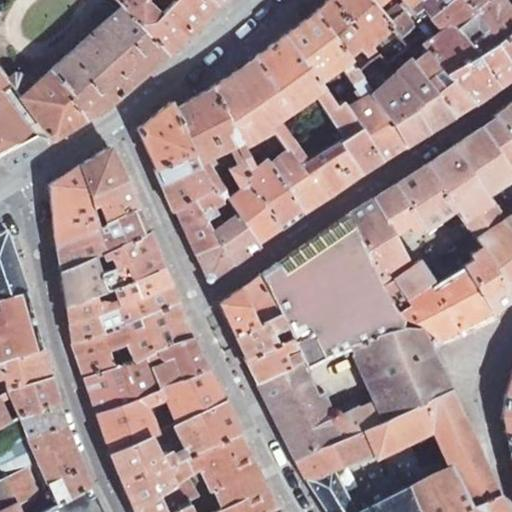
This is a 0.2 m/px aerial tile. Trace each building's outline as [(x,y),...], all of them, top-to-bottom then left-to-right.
[(113,0),(119,6),(164,54),(215,0),(113,0)] [(365,0),(327,0),(313,14),(348,62),(359,53),(362,55),(366,56),(373,50),(369,45),(389,28),(387,25),(382,19),(373,8),(365,0)] [(415,0),(365,0),(373,8),(383,0),(398,0),(401,4),(407,11),(408,9),(417,2),(415,0)] [(419,0),(417,2),(429,18),(449,0),(419,0)] [(483,0),(473,10),(480,19),(488,29),(484,33),(469,44),(461,33),(453,24),(441,32),(423,45),(431,54),(443,69),(447,74),(473,56),(493,43),(508,32),(511,29),(511,12),(502,1),(501,0),(483,0)] [(441,32),(453,24),(473,10),(483,0),(449,0),(429,18),(441,32)] [(387,25),(403,14),(407,11),(401,4),(382,19),(387,25)] [(4,78),(37,122),(51,139),(60,134),(106,104),(154,63),(164,54),(119,6),(26,87),(15,72),(11,73),(4,78)] [(407,11),(403,14),(407,18),(412,14),(408,9),(407,11)] [(473,10),(453,24),(461,33),(476,22),(480,19),(473,10)] [(370,94),(371,93),(348,62),(313,14),(292,30),(284,36),(317,81),(336,66),(361,101),(370,94)] [(407,18),(403,14),(387,25),(389,28),(397,38),(400,42),(416,29),(407,18)] [(406,49),(413,57),(423,45),(441,32),(429,18),(416,29),(400,42),(406,49)] [(480,19),(476,22),(484,33),(488,29),(480,19)] [(511,37),(508,32),(493,43),(511,70),(511,37)] [(317,81),(284,36),(245,64),(232,74),(211,87),(243,148),(263,138),(275,155),(266,161),(300,214),(341,186),(360,173),(337,139),(305,161),(278,121),(313,95),(342,136),(359,126),(350,110),(351,109),(345,102),(336,107),(327,94),(317,81)] [(379,58),(386,66),(401,54),(406,49),(400,42),(397,38),(377,55),(376,53),(368,59),(372,64),(379,58)] [(496,87),(511,75),(511,70),(493,43),(473,56),(479,65),(496,87)] [(431,54),(423,45),(413,57),(408,63),(413,69),(431,54)] [(408,63),(413,57),(406,49),(401,54),(408,63)] [(451,79),(454,83),(479,65),(473,56),(447,74),(451,79)] [(404,146),(433,129),(393,75),(386,66),(379,58),(372,64),(369,66),(383,84),(371,93),(370,94),(404,146)] [(408,63),(393,75),(433,129),(452,116),(437,98),(428,104),(416,89),(424,82),(413,69),(408,63)] [(479,65),(454,83),(472,104),(496,87),(479,65)] [(433,94),(451,79),(447,74),(443,69),(425,84),(433,94)] [(0,154),(36,136),(30,127),(37,122),(4,78),(0,71),(0,154)] [(451,79),(433,94),(437,98),(452,116),(472,104),(454,83),(451,79)] [(425,84),(424,82),(416,89),(428,104),(437,98),(433,94),(425,84)] [(233,177),(240,190),(249,183),(245,177),(254,170),(247,155),(243,148),(211,87),(184,102),(174,107),(173,108),(210,186),(213,190),(221,202),(222,201),(228,197),(220,184),(207,160),(228,149),(237,165),(228,170),(233,177)] [(336,107),(345,102),(336,88),(327,94),(336,107)] [(404,146),(370,94),(361,101),(351,109),(350,110),(359,126),(380,161),(404,146)] [(173,108),(174,107),(171,101),(165,106),(145,123),(138,129),(155,168),(154,170),(172,213),(175,211),(213,190),(210,186),(173,108)] [(511,102),(492,117),(494,120),(496,120),(511,141),(511,102)] [(494,120),(478,130),(511,175),(511,174),(511,141),(496,120),(494,120)] [(380,161),(359,126),(342,136),(337,139),(360,173),(380,161)] [(478,130),(451,148),(485,197),(511,175),(478,130)] [(94,195),(126,181),(111,147),(84,164),(78,167),(89,198),(94,195)] [(451,148),(425,166),(452,211),(457,220),(487,201),(485,197),(451,148)] [(259,149),(247,155),(254,170),(266,161),(259,149)] [(245,177),(249,183),(278,228),(279,229),(300,214),(266,161),(254,170),(245,177)] [(425,166),(395,185),(423,230),(452,211),(425,166)] [(89,198),(78,167),(49,186),(55,235),(56,245),(99,226),(96,219),(92,208),(89,198)] [(126,181),(94,195),(99,206),(103,216),(105,223),(138,208),(128,186),(126,181)] [(258,242),(278,228),(249,183),(240,190),(228,197),(232,203),(237,212),(257,242),(258,242)] [(395,185),(347,215),(378,285),(379,288),(409,268),(392,233),(406,225),(410,232),(416,232),(423,230),(395,185)] [(211,207),(221,202),(213,190),(175,211),(195,252),(218,242),(205,220),(215,214),(211,207)] [(94,195),(89,198),(92,208),(99,206),(94,195)] [(232,203),(228,197),(222,201),(226,207),(232,203)] [(99,226),(108,250),(149,232),(146,227),(138,208),(105,223),(99,226)] [(218,242),(195,252),(208,279),(260,244),(258,242),(257,242),(237,212),(221,223),(215,214),(205,220),(218,242)] [(347,215),(289,256),(320,314),(378,285),(347,215)] [(103,216),(96,219),(99,226),(105,223),(103,216)] [(503,223),(511,235),(511,218),(511,217),(503,223)] [(486,267),(511,292),(511,291),(511,235),(503,223),(471,242),(476,251),(486,267)] [(57,253),(60,272),(95,256),(103,252),(108,250),(99,226),(56,245),(57,253)] [(0,301),(24,292),(25,294),(28,292),(27,288),(7,230),(0,234),(0,301)] [(115,304),(169,283),(161,268),(151,237),(149,232),(108,250),(103,252),(107,259),(112,257),(116,259),(122,256),(124,261),(119,263),(101,271),(109,289),(110,288),(113,297),(107,299),(102,298),(97,300),(95,294),(66,306),(68,313),(69,322),(96,312),(115,304)] [(460,268),(463,273),(489,311),(511,295),(511,293),(511,292),(486,267),(476,251),(468,256),(468,262),(460,268)] [(63,288),(66,306),(95,294),(109,289),(101,271),(95,256),(60,272),(63,288)] [(289,256),(278,263),(311,325),(317,338),(325,358),(347,348),(401,327),(410,323),(417,327),(425,339),(433,336),(422,320),(419,318),(416,316),(409,315),(403,315),(399,315),(396,314),(393,312),(391,309),(385,300),(379,288),(378,285),(320,314),(289,256)] [(473,445),(447,387),(380,417),(372,402),(359,409),(358,407),(340,416),(339,412),(334,409),(331,411),(324,394),(317,397),(313,389),(317,386),(309,369),(340,354),(342,357),(347,354),(345,351),(348,349),(347,348),(325,358),(317,338),(311,325),(278,263),(259,276),(277,313),(284,329),(287,334),(289,338),(301,362),(256,383),(266,404),(300,470),(304,477),(326,511),(356,511),(361,509),(357,500),(344,497),(331,471),(376,453),(377,456),(431,430),(448,466),(430,474),(443,502),(445,501),(448,508),(456,505),(497,496),(473,445)] [(409,268),(379,288),(385,300),(391,309),(393,312),(396,314),(399,315),(403,315),(409,315),(416,316),(419,318),(422,320),(433,336),(434,337),(456,328),(475,319),(489,311),(463,273),(428,295),(423,286),(428,282),(417,263),(409,268)] [(234,334),(277,313),(259,276),(238,291),(237,290),(218,302),(227,319),(232,330),(234,334)] [(169,283),(115,304),(119,314),(123,323),(178,302),(169,283)] [(0,360),(1,360),(41,347),(33,319),(25,294),(24,292),(0,301),(0,360)] [(183,315),(178,302),(123,323),(103,331),(73,342),(76,351),(85,380),(117,366),(111,354),(117,351),(114,346),(113,341),(124,336),(126,341),(134,359),(190,335),(183,315)] [(96,312),(100,322),(119,314),(115,304),(96,312)] [(96,312),(69,322),(70,327),(73,342),(103,331),(100,322),(96,312)] [(272,334),(284,329),(277,313),(234,334),(243,351),(245,355),(246,357),(277,343),(272,334)] [(348,349),(372,402),(380,417),(447,387),(441,374),(432,355),(425,339),(417,327),(410,323),(401,327),(347,348),(348,349)] [(122,364),(137,396),(141,395),(150,391),(207,368),(199,352),(193,340),(190,335),(134,359),(122,364)] [(113,341),(114,346),(126,341),(124,336),(113,341)] [(277,343),(246,357),(245,355),(242,356),(253,378),(256,383),(301,362),(289,338),(284,340),(277,343)] [(0,376),(4,375),(8,391),(50,377),(43,355),(41,347),(1,360),(2,368),(0,369),(0,376)] [(90,396),(96,413),(137,396),(122,364),(117,366),(85,380),(90,396)] [(150,391),(153,397),(155,403),(165,399),(176,422),(223,400),(209,372),(207,368),(150,391)] [(511,371),(505,393),(502,417),(506,434),(511,457),(511,371)] [(18,418),(57,401),(54,389),(50,377),(8,391),(11,398),(18,418)] [(0,393),(0,401),(11,398),(8,391),(0,393)] [(141,395),(143,401),(153,397),(150,391),(141,395)] [(141,395),(137,396),(96,413),(100,424),(110,452),(153,433),(143,401),(141,395)] [(164,464),(174,460),(172,455),(170,452),(167,450),(159,453),(154,444),(177,432),(185,448),(188,454),(237,431),(234,426),(223,400),(176,422),(153,433),(110,452),(121,479),(126,494),(132,507),(158,492),(173,484),(164,464)] [(61,423),(62,425),(64,423),(62,417),(57,401),(18,418),(26,438),(61,423)] [(26,438),(37,462),(56,504),(74,496),(89,488),(84,475),(80,468),(62,425),(61,423),(26,438)] [(173,484),(158,492),(168,511),(169,511),(188,503),(212,490),(221,508),(212,511),(275,511),(277,511),(259,476),(237,431),(188,454),(174,460),(164,464),(173,484)] [(37,462),(26,438),(0,449),(0,470),(5,479),(0,481),(0,511),(22,511),(37,494),(26,468),(37,462)] [(185,448),(172,455),(174,460),(188,454),(185,448)] [(411,483),(405,487),(416,511),(503,511),(497,496),(456,505),(458,511),(449,511),(448,508),(445,501),(443,502),(430,474),(411,483)] [(416,511),(405,487),(361,509),(356,511),(416,511)] [(89,488),(74,496),(81,511),(101,511),(91,492),(89,488)] [(277,511),(275,511),(192,511),(188,503),(169,511),(168,511),(158,492),(132,507),(134,511),(277,511)] [(81,511),(74,496),(56,504),(41,511),(81,511)]
